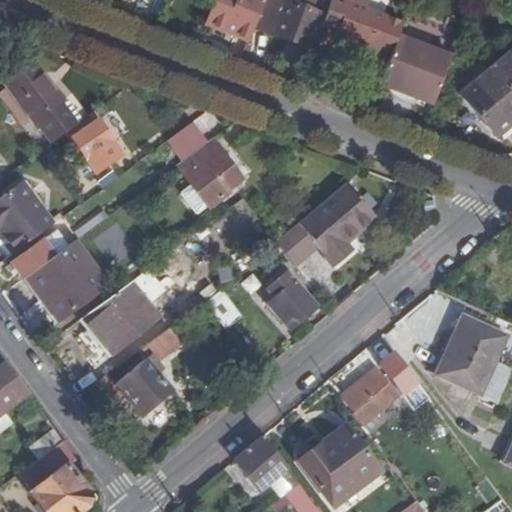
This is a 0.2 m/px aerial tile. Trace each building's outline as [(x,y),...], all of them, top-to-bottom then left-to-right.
[(216,0),(206,25),(236,37),(239,29),(252,34),(254,29),(264,0),(216,0)] [(309,12),(276,0),(264,0),(254,29),(309,50),(316,33),(303,28),(309,12)] [(349,0),(330,0),(322,25),(338,31),(335,38),(370,51),(371,48),(391,56),(398,38),(402,26),(347,5),(349,0)] [(249,42),(252,34),(239,29),(236,37),(249,42)] [(391,56),(380,86),(433,106),(451,58),(398,38),(391,56)] [(511,53),(492,70),(511,94),(511,53)] [(62,137),(76,127),(58,104),(59,103),(33,69),(7,88),(33,123),(34,122),(51,145),(62,137)] [(496,138),(511,123),(511,94),(492,70),(462,96),(496,138)] [(93,176),(121,159),(111,144),(112,144),(98,122),(70,140),(93,176)] [(176,153),(200,135),(192,124),(168,142),(176,153)] [(183,162),(207,144),(200,135),(176,153),(183,162)] [(211,143),(208,146),(184,164),(177,169),(191,186),(179,195),(195,215),(206,207),(208,209),(223,199),(221,195),(240,181),(211,143)] [(208,146),(207,144),(183,162),(184,164),(208,146)] [(0,192),(0,250),(4,256),(54,221),(22,177),(0,192)] [(369,225),(338,189),(274,243),(279,249),(293,268),(317,248),(332,266),(350,251),(345,245),(369,225)] [(103,220),(111,215),(106,209),(99,214),(103,220)] [(83,236),(103,220),(99,214),(78,230),(83,236)] [(49,236),(44,239),(50,247),(55,243),(49,236)] [(15,270),(22,281),(28,276),(32,273),(61,251),(55,243),(50,247),(44,239),(7,267),(10,273),(15,270)] [(53,300),(48,303),(60,319),(109,283),(77,240),(61,251),(32,273),(53,300)] [(259,274),(254,267),(241,276),(246,283),(259,274)] [(32,273),(28,276),(48,303),(53,300),(32,273)] [(289,331),(315,309),(287,275),(270,289),(277,298),(268,306),(289,331)] [(156,320),(128,285),(80,320),(111,357),(156,320)] [(204,304),(222,328),(237,316),(220,292),(204,304)] [(463,319),(451,345),(456,347),(441,379),(482,398),(509,339),(463,319)] [(143,361),(149,368),(180,346),(168,330),(137,353),(143,361)] [(195,357),(212,375),(229,359),(212,341),(195,357)] [(365,428),(417,385),(395,356),(341,400),(365,428)] [(107,375),(90,387),(110,410),(125,397),(141,417),(170,393),(149,368),(143,361),(137,366),(133,361),(124,369),(128,374),(115,385),(107,375)] [(26,396),(2,364),(0,365),(0,429),(10,423),(3,413),(26,396)] [(155,429),(169,419),(159,406),(145,417),(155,429)] [(38,461),(62,444),(52,431),(29,449),(38,461)] [(348,433),(324,451),(330,459),(354,440),(348,433)] [(263,439),(234,462),(260,495),(269,487),(280,477),(289,493),(299,487),(263,439)] [(330,459),(324,451),(301,468),(334,511),(337,511),(383,478),(354,440),(330,459)] [(66,467),(74,461),(62,444),(38,461),(19,476),(32,493),(29,495),(41,511),(80,511),(85,508),(87,494),(66,467)] [(269,487),(279,500),(289,493),(280,477),(269,487)] [(318,511),(299,487),(289,493),(303,511),(318,511)] [(423,511),(417,503),(404,511),(423,511)]
